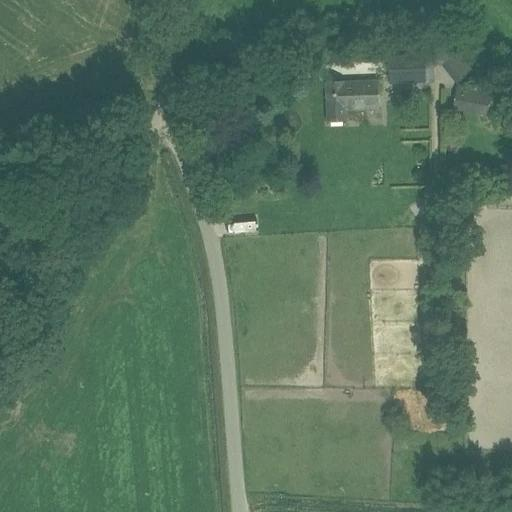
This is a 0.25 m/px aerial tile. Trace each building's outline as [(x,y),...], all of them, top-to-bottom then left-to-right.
[(271,28),(259,29),(262,41),(272,39),(271,28)] [(387,55),(388,84),(424,83),(425,60),(441,63),(444,48),(423,43),(424,41),(404,41),(405,55),(387,55)] [(443,63),(457,82),(477,82),(457,53),(443,63)] [(377,108),(375,81),(325,83),(327,122),(345,121),(344,110),(377,108)] [(453,110),(482,113),(484,91),(455,88),(453,110)]
